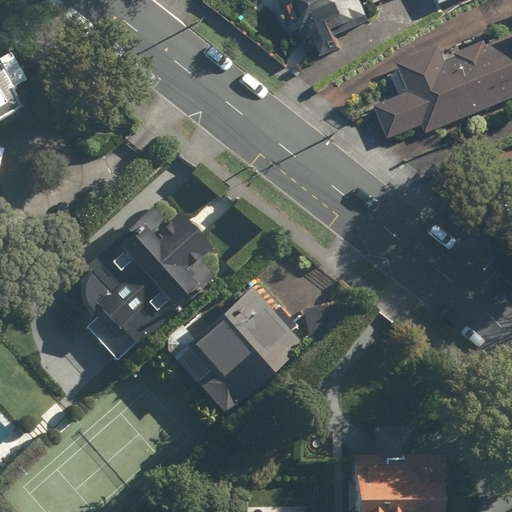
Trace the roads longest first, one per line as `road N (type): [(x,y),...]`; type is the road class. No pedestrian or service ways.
road 1 (secondary): [(511,341),(402,240),(97,0)]
road 2 (unknown): [(383,225),(442,186),(511,158)]
